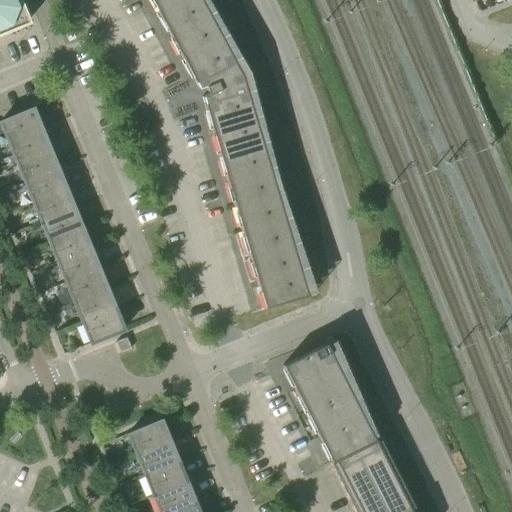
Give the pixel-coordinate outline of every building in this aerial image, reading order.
[(18,0),(0,0),(0,27),(2,32),(27,22),(18,0)] [(233,61),(234,61),(200,0),(150,0),(192,77),(194,82),(233,61)] [(201,97),(203,104),(245,91),(240,74),(233,61),(194,82),(195,82),(198,89),(204,86),(208,94),(201,97)] [(306,294),(246,91),(245,91),(203,104),(206,113),(264,308),(306,294)] [(0,125),(7,143),(41,129),(32,109),(0,121),(0,125)] [(41,129),(7,143),(15,163),(49,149),(41,129)] [(49,149),(15,163),(24,183),(57,169),(49,149)] [(57,169),(24,183),(32,203),(65,189),(57,169)] [(73,209),(65,189),(32,203),(40,223),(73,209)] [(73,209),(40,223),(48,243),(82,229),(73,209)] [(90,249),(82,229),(48,243),(56,263),(90,249)] [(90,249),(56,263),(65,283),(98,269),(90,249)] [(98,269),(65,283),(73,303),(106,289),(98,269)] [(106,289),(73,303),(81,323),(114,309),(106,289)] [(114,309),(81,323),(90,343),(123,330),(114,309)] [(130,349),(126,338),(115,342),(119,353),(130,349)] [(330,462),(374,440),(334,361),(330,363),(322,348),(283,367),(285,369),(330,462)] [(135,455),(169,441),(160,420),(127,434),(135,455)] [(374,440),(330,462),(355,511),(415,511),(417,511),(379,437),(374,440)] [(177,461),(169,441),(135,455),(143,475),(177,461)] [(177,461),(143,475),(152,495),(185,481),(177,461)] [(185,481),(152,495),(158,511),(166,511),(193,501),(185,481)] [(197,511),(193,501),(166,511),(197,511)]
